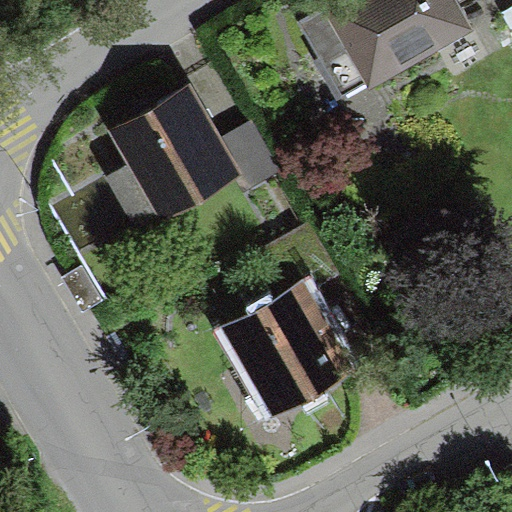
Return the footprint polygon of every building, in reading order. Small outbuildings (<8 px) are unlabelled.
[(336,0),(300,20),(345,102),(474,31),(459,4),(457,0),(336,0)] [(192,90),(112,137),(129,165),(106,178),(139,235),(242,176),(221,140),(192,90)] [(253,122),(221,140),(242,176),(248,187),(280,169),(253,122)] [(72,271),(61,277),(70,292),(83,314),(104,300),(84,265),(72,271)] [(358,368),(309,278),(216,329),(265,419),(358,368)]
